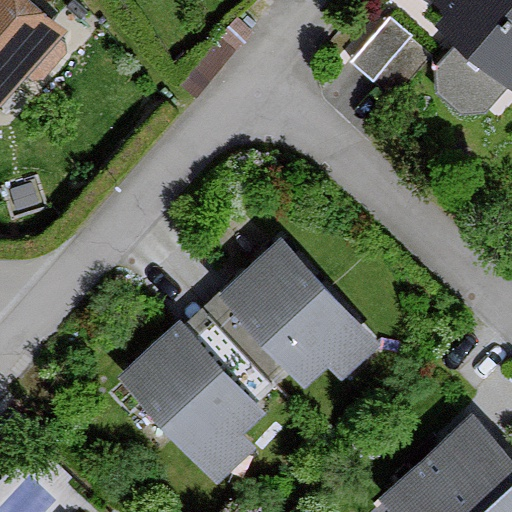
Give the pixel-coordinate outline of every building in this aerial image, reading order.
[(0,0),(0,115),(65,45),(15,0),(0,0)] [(511,78),(511,0),(433,0),(420,17),(507,85),(511,78)] [(369,352),(269,241),(211,293),(312,403),(369,352)] [(274,429),(167,322),(110,378),(216,486),(274,429)] [(511,511),(511,470),(462,418),(375,499),(386,511),(511,511)]
